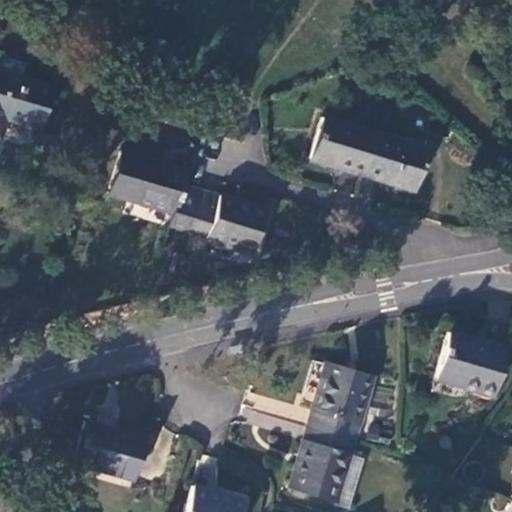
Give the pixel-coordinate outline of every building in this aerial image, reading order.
[(39,128),(51,87),(0,71),(0,133),(2,132),(6,118),(39,128)] [(320,116),(307,159),(360,175),(373,132),(320,116)] [(373,132),(360,175),(413,191),(426,149),(373,132)] [(119,150),(107,194),(172,213),(168,224),(189,230),(200,191),(183,186),(188,170),(119,150)] [(200,191),(189,230),(206,235),(205,239),(252,253),(265,209),(217,195),(217,196),(200,191)] [(445,332),(432,377),(491,394),(505,349),(445,332)] [(324,361),(305,425),(353,439),(371,374),(324,361)] [(83,421),(72,462),(132,479),(144,438),(83,421)] [(305,425),(287,488),(335,502),(348,454),(353,439),(305,425)] [(362,458),(348,454),(335,502),(334,505),(347,509),(362,458)] [(190,485),(181,511),(239,511),(243,501),(190,485)]
